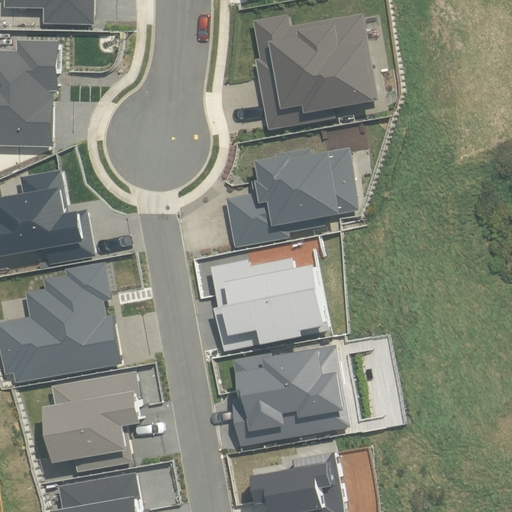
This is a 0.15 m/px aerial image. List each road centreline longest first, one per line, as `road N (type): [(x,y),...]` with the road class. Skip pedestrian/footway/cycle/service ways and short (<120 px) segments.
road 1 (residential): [(160,138),(162,244),(207,511)]
road 2 (residential): [(160,138),(184,42),(181,0)]
